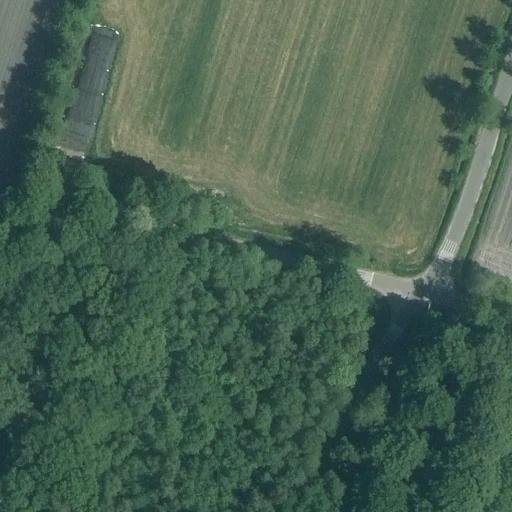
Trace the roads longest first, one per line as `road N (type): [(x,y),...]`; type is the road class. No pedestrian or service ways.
road 1 (residential): [(423,294),(282,249),(188,232),(95,233),(0,248)]
road 2 (track): [(188,232),(98,511)]
road 3 (unclassified): [(423,294),(455,233),(511,59)]
road 4 (tertiary): [(304,511),(366,378),(423,294)]
road 5 (track): [(394,511),(462,304)]
